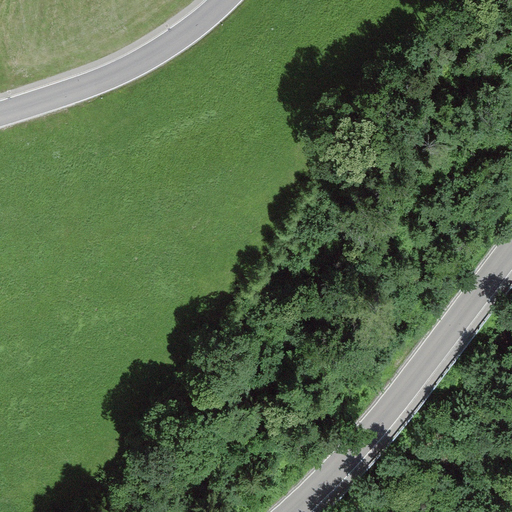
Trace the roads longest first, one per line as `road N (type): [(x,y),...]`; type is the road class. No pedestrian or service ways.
road 1 (tertiary): [(511,251),(392,407),(290,511)]
road 2 (tertiary): [(0,113),(119,71),(172,42),(222,0)]
